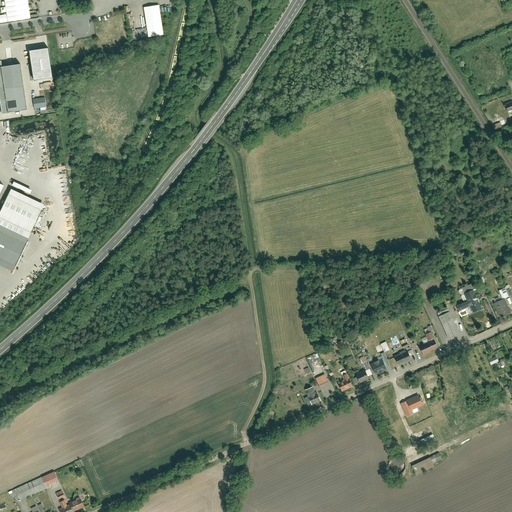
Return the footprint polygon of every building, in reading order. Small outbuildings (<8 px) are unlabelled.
[(4,0),(8,22),(31,18),(28,0),(4,0)] [(164,36),(158,6),(143,9),(149,39),(164,36)] [(48,48),(30,51),(34,81),(52,78),(48,48)] [(0,95),(3,113),(28,110),(21,64),(2,67),(1,59),(0,59),(0,95)] [(33,99),(34,109),(41,108),(41,110),(46,110),(45,98),(33,99)] [(0,212),(0,255),(16,263),(44,202),(11,188),(0,212)] [(466,300),(456,304),(459,312),(470,307),(472,313),(482,308),(474,289),(464,294),(466,300)] [(493,304),(499,318),(511,313),(504,299),(493,304)] [(436,314),(448,338),(459,333),(448,309),(436,314)] [(428,340),(429,342),(419,347),(423,354),(437,347),(433,338),(429,329),(427,331),(428,333),(425,335),(428,340)] [(403,349),(409,346),(405,339),(400,341),(403,349)] [(384,352),(389,350),(386,342),(380,344),(384,352)] [(407,351),(394,358),(398,364),(410,358),(407,351)] [(387,368),(390,366),(384,353),(380,354),(387,368)] [(496,356),(488,360),(491,365),(498,362),(496,356)] [(370,364),(375,375),(386,369),(381,359),(370,364)] [(365,370),(355,375),(360,383),(369,379),(368,377),(365,371),(365,370)] [(342,392),(352,387),(345,371),(340,373),(343,380),(337,382),(342,392)] [(326,378),(317,382),(320,390),(330,385),(326,378)] [(304,391),(311,404),(320,400),(317,393),(315,393),(312,387),(304,391)] [(415,433),(432,425),(431,423),(447,416),(443,406),(427,413),(419,396),(402,403),(415,433)] [(399,449),(410,443),(404,429),(392,435),(399,449)] [(433,434),(419,441),(422,448),(436,441),(433,434)] [(447,449),(430,457),(433,463),(450,455),(447,449)] [(430,457),(411,466),(415,474),(434,466),(430,457)] [(394,475),(397,475),(400,474),(403,473),(405,470),(406,467),(405,464),(404,462),(402,459),(399,458),(396,458),(393,458),(391,460),(389,462),(388,465),(388,468),(389,471),(392,473),(394,475)] [(45,474),(11,489),(11,490),(15,500),(19,498),(20,499),(50,485),(46,475),(45,474)] [(55,492),(58,498),(64,496),(61,490),(55,492)] [(59,508),(61,511),(70,511),(74,511),(73,510),(84,506),(80,496),(68,501),(69,503),(66,504),(64,498),(59,501),(61,507),(59,508)]
